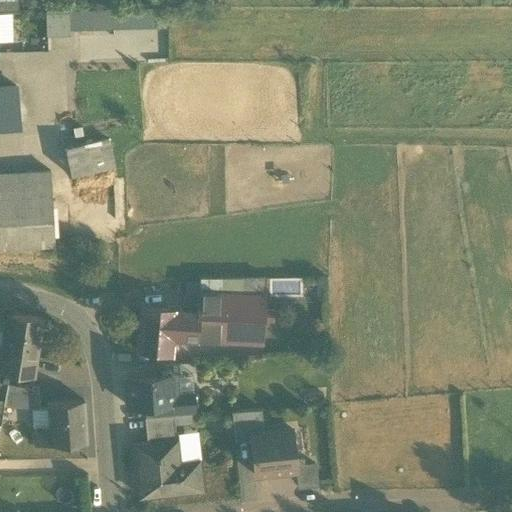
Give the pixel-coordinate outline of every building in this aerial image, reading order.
[(18,10),(17,0),(0,0),(0,10),(11,10),(18,10)] [(153,7),(93,9),(92,29),(153,28),(153,7)] [(93,9),(67,10),(68,30),(92,29),(93,9)] [(0,10),(0,39),(12,39),(11,10),(0,10)] [(46,10),(46,34),(68,34),(68,30),(67,10),(46,10)] [(0,128),(19,127),(15,86),(0,86),(0,128)] [(64,149),(70,177),(113,168),(113,165),(108,139),(64,149)] [(0,197),(51,195),(50,170),(0,172),(0,197)] [(51,195),(0,197),(0,247),(54,245),(51,195)] [(184,293),(197,293),(198,277),(185,280),(184,293)] [(263,277),(198,277),(197,293),(263,295),(263,277)] [(194,337),(260,340),(263,295),(197,293),(196,311),(194,337)] [(139,349),(169,351),(170,336),(194,337),(196,311),(142,308),(139,349)] [(11,314),(5,353),(33,357),(39,318),(11,314)] [(5,353),(3,366),(30,370),(33,357),(5,353)] [(31,370),(30,370),(3,366),(1,381),(7,382),(29,385),(31,370)] [(126,380),(128,407),(158,405),(174,403),(173,398),(172,376),(126,380)] [(2,406),(3,406),(32,408),(40,409),(39,407),(38,386),(29,385),(7,382),(7,383),(2,406)] [(158,405),(159,416),(195,413),(194,396),(173,398),(174,403),(158,405)] [(34,427),(35,446),(86,443),(83,400),(46,403),(46,406),(48,426),(34,427)] [(48,426),(46,406),(39,407),(40,409),(32,408),(34,427),(48,426)] [(234,440),(250,439),(250,432),(263,431),(261,409),(231,411),(234,440)] [(172,415),(159,416),(144,417),(146,444),(174,442),(174,433),(172,415)] [(254,474),(295,470),(295,468),(294,458),(291,428),(263,431),(250,432),(250,439),(254,474)] [(174,442),(176,459),(200,457),(198,431),(174,433),(174,442)] [(133,446),(138,498),(200,492),(198,469),(177,471),(176,459),(174,442),(146,444),(133,446)] [(303,457),(294,458),(295,468),(304,467),(304,463),(303,457)] [(314,462),(304,463),(304,467),(295,468),(295,470),(297,487),(317,486),(314,462)]
